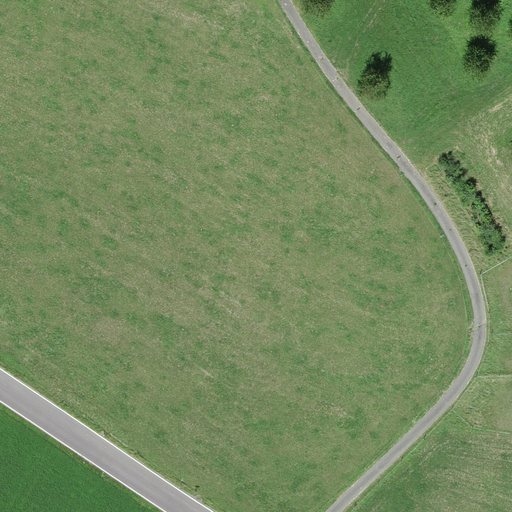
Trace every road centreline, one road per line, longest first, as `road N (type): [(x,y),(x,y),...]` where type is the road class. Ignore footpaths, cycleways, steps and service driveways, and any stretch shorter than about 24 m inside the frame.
road 1 (track): [(333,511),(460,382),(473,352),(475,304),(453,237),(307,50),(281,0)]
road 2 (tertiary): [(0,384),(185,511)]
